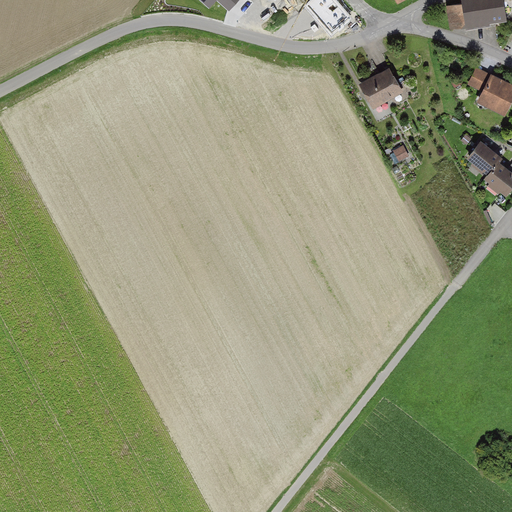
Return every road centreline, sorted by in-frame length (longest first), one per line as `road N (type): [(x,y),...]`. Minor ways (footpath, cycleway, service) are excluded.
road 1 (unclassified): [(393,23),(340,47),(305,49),(161,20),(122,30),(0,92)]
road 2 (track): [(278,511),(455,289)]
road 3 (residential): [(511,62),(393,23)]
